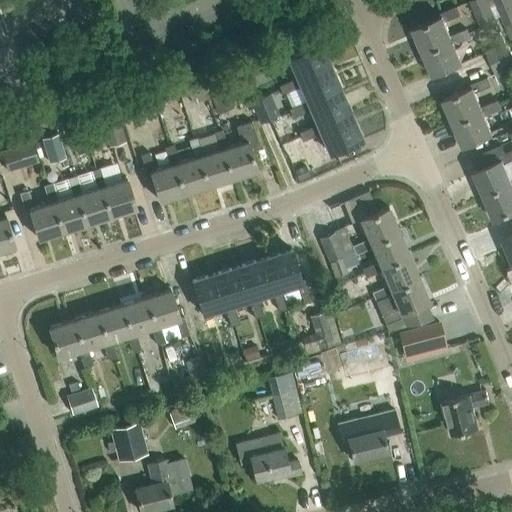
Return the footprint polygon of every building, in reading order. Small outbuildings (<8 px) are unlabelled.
[(469,0),(481,27),(496,20),(487,0),(469,0)] [(511,0),(494,0),(509,35),(511,33),(511,0)] [(451,39),(449,35),(443,21),(459,14),(456,5),(438,13),(439,16),(412,28),(421,52),(451,39)] [(451,39),(421,52),(431,75),(461,63),(453,44),(469,37),(466,29),(449,35),(451,39)] [(485,51),(490,63),(510,55),(505,43),(485,51)] [(301,81),(328,69),(318,45),(291,57),(289,53),(273,60),(276,69),(292,62),(299,76),(301,81)] [(258,53),(238,61),(244,76),(264,68),(258,53)] [(511,95),(511,60),(510,55),(490,63),(498,82),(504,79),(511,96),(511,95)] [(311,104),(338,92),(328,69),(301,81),(299,76),(282,83),(286,92),(302,85),(309,100),(311,104)] [(481,111),(479,107),(473,92),(490,85),(486,77),(469,84),(470,87),(442,99),(452,123),(481,111)] [(248,98),(242,83),(233,86),(239,102),(248,98)] [(225,87),(210,94),(218,113),(233,106),(225,87)] [(251,100),(259,121),(278,114),(270,92),(251,100)] [(320,128),(348,116),(338,92),(311,104),(309,100),(292,107),(296,116),(312,109),(319,124),(320,128)] [(481,111),(452,123),(462,146),(491,134),(483,115),(500,108),(496,100),(479,107),(481,111)] [(116,110),(82,121),(85,130),(87,137),(105,131),(109,145),(125,140),(116,110)] [(320,128),(319,124),(302,131),(306,139),(322,132),(330,151),(358,140),(348,116),(320,128)] [(85,130),(82,121),(81,117),(60,124),(64,137),(85,130)] [(234,126),(240,142),(226,147),(221,130),(212,133),(217,149),(223,148),(232,177),(257,170),(251,150),(259,147),(250,121),(234,126)] [(42,138),(49,160),(59,157),(61,165),(67,163),(58,133),(42,138)] [(223,148),(217,149),(202,154),(197,138),(188,141),(193,157),(199,156),(208,185),(232,177),(223,148)] [(1,149),(7,170),(38,161),(32,140),(1,149)] [(164,148),(169,164),(174,163),(184,192),(208,185),(199,156),(193,157),(178,162),(173,145),(164,148)] [(472,172),(483,195),(511,183),(509,179),(503,165),(511,160),(511,150),(498,156),(500,160),(472,172)] [(174,163),(169,164),(154,169),(149,153),(140,156),(146,174),(150,172),(159,200),(184,192),(174,163)] [(100,185),(110,215),(135,207),(125,177),(105,184),(100,168),(91,171),(96,186),(100,185)] [(66,178),(71,194),(75,193),(85,223),(110,215),(100,185),(96,186),(80,191),(75,175),(66,178)] [(511,183),(483,195),(493,220),(511,211),(511,177),(509,179),(511,183)] [(75,193),(71,194),(56,199),(51,183),(43,185),(48,202),(52,201),(61,230),(85,223),(75,193)] [(376,187),(353,196),(359,213),(382,205),(376,187)] [(37,238),(61,230),(52,201),(48,202),(32,207),(27,190),(18,193),(24,211),(28,210),(37,238)] [(369,242),(397,230),(387,207),(359,219),(368,239),(351,246),(355,254),(371,247),(369,242)] [(0,249),(14,245),(5,216),(0,217),(0,249)] [(319,237),(328,261),(344,254),(343,250),(351,247),(343,225),(334,228),(335,231),(319,237)] [(379,265),(407,253),(397,230),(369,242),(371,247),(378,262),(361,269),(364,277),(381,270),(379,265)] [(511,236),(502,240),(511,264),(511,236)] [(274,289),(280,287),(296,282),(301,299),(310,296),(304,278),(298,280),(289,251),(265,259),(274,289)] [(389,289),(417,277),(407,253),(379,265),(381,270),(387,285),(371,292),(374,300),(391,293),(389,289)] [(345,254),(344,254),(328,261),(335,278),(347,274),(340,256),(345,254)] [(265,259),(241,266),(251,296),(256,294),(271,290),(277,307),(285,304),(280,287),(274,289),(265,259)] [(227,304),(232,302),(248,297),(253,314),(262,311),(256,294),(251,296),(241,266),(217,274),(227,304)] [(237,319),(232,302),(227,304),(217,274),(192,282),(202,311),(223,304),(229,322),(237,319)] [(427,300),(417,277),(389,289),(391,293),(374,300),(387,331),(431,318),(424,302),(427,300)] [(169,289),(145,296),(155,325),(159,324),(165,341),(179,336),(180,337),(189,334),(183,316),(178,317),(169,289)] [(333,293),(338,308),(351,303),(346,289),(333,293)] [(155,325),(145,296),(120,304),(130,333),(135,331),(151,326),(156,344),(165,341),(159,324),(155,325)] [(120,304),(97,311),(106,340),(111,339),(126,334),(131,351),(140,349),(135,331),(130,333),(120,304)] [(301,336),(304,346),(306,352),(334,344),(324,310),(310,314),(315,332),(301,336)] [(81,347),(86,346),(101,341),(107,359),(116,356),(111,339),(106,340),(97,311),(73,319),(81,347)] [(91,364),(86,346),(81,347),(73,319),(48,326),(57,355),(78,349),(83,366),(91,364)] [(422,354),(445,348),(437,321),(399,331),(403,347),(419,343),(422,354)] [(292,338),(277,343),(280,355),(296,350),(292,338)] [(244,359),(259,355),(256,344),(241,348),(244,359)] [(192,383),(206,379),(198,356),(184,360),(189,375),(173,381),(176,390),(193,384),(192,383)] [(289,368),(266,374),(277,416),(300,410),(289,368)] [(90,386),(66,394),(71,412),(96,404),(90,386)] [(471,407),(489,402),(485,389),(443,400),(451,435),(477,428),(471,407)] [(174,427),(195,420),(189,403),(168,410),(174,427)] [(386,451),(382,434),(398,430),(393,409),(337,422),(341,437),(346,435),(352,459),(386,451)] [(109,426),(117,458),(146,450),(138,418),(109,426)] [(287,461),(283,445),(279,430),(235,442),(240,463),(251,460),(255,479),(271,475),(272,479),(301,472),(297,458),(287,461)] [(173,503),(170,493),(191,488),(183,457),(167,461),(166,458),(149,462),(153,482),(134,486),(140,511),(173,503)]
